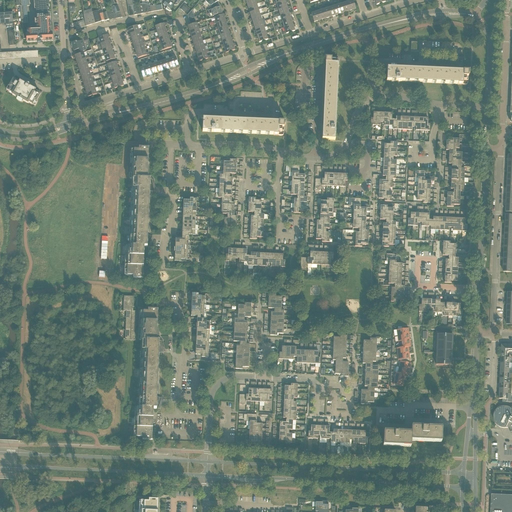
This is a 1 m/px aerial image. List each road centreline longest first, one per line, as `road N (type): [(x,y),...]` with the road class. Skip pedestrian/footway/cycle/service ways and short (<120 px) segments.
road 1 (tertiary): [(463,473),(206,461)]
road 2 (tertiary): [(206,475),(461,487)]
road 3 (tertiary): [(206,461),(0,452)]
road 4 (tertiary): [(0,466),(206,475)]
road 5 (residential): [(178,304),(151,302),(144,290),(171,224),(171,145)]
road 6 (residential): [(493,333),(501,146)]
road 7 (tertiary): [(477,288),(484,145)]
road 8 (tertiary): [(276,57),(400,20)]
road 9 (residential): [(210,398),(178,396),(178,304)]
road 10 (residential): [(67,123),(60,0)]
